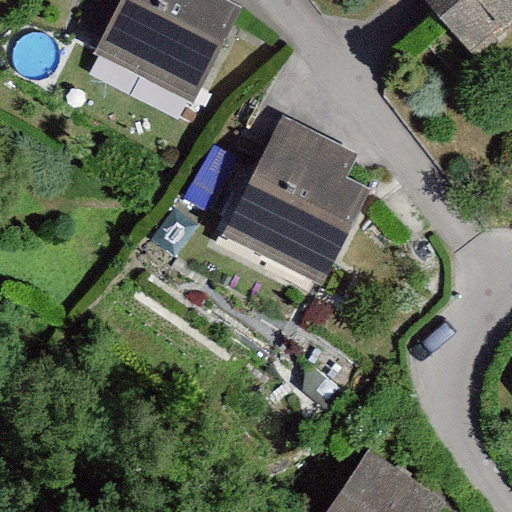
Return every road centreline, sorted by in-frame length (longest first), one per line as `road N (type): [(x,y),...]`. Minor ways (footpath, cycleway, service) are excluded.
road 1 (residential): [(511,284),(289,0)]
road 2 (residential): [(511,476),(434,381),(511,293)]
